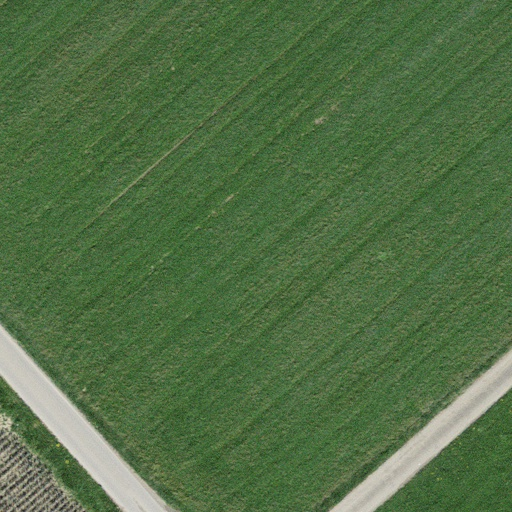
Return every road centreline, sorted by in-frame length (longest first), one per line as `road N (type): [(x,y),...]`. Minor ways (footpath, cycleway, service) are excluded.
road 1 (track): [(0,350),(143,511)]
road 2 (track): [(511,371),(352,511)]
